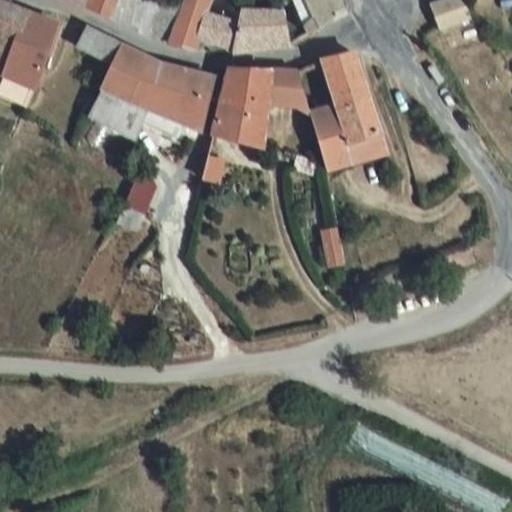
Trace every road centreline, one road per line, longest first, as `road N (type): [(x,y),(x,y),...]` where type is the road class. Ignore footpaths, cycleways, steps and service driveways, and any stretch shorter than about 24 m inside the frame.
road 1 (unclassified): [(376,25),(498,213),(500,284),(477,305),(440,320),(298,357)]
road 2 (unclassified): [(17,0),(157,57),(215,70),(304,60),(376,25)]
road 3 (unclassified): [(298,357),(174,374),(0,367)]
road 4 (unclassified): [(511,469),(402,420),(298,357)]
road 5 (track): [(234,368),(180,271),(168,180)]
road 6 (track): [(362,340),(304,276),(284,230),(281,184),(270,173)]
